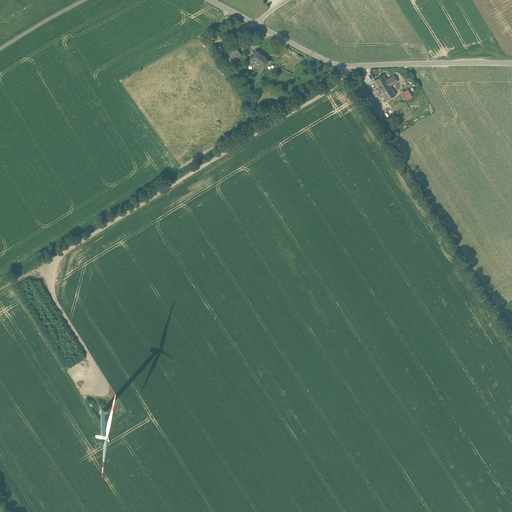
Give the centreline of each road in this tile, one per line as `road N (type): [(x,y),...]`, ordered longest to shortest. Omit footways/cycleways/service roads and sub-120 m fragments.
road 1 (track): [(106,387),(45,284),(51,258),(337,83),(344,66)]
road 2 (unclassified): [(511,62),(344,66),(209,0)]
